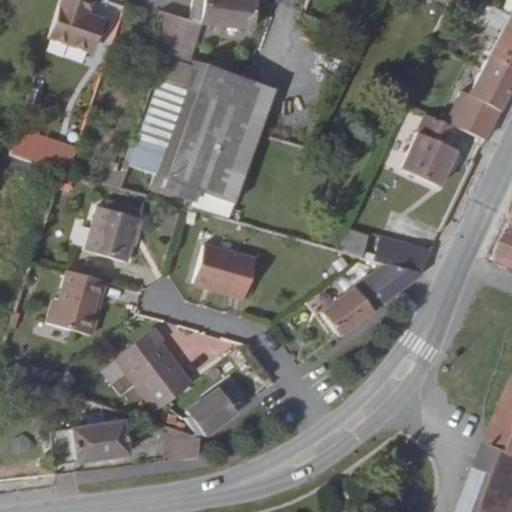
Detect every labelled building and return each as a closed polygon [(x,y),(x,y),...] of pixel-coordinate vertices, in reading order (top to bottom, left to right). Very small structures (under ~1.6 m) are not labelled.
[(92,0),(64,0),(53,33),(89,46),(100,16),(88,12),(92,2),(92,0)] [(199,20),(207,20),(259,26),(261,0),(198,0),(197,19),(199,20)] [(507,16),(490,52),(511,61),(511,4),(501,0),(496,10),(507,16)] [(157,33),(173,39),(180,10),(168,5),(157,33)] [(183,12),(173,39),(169,51),(191,60),(196,46),(207,20),(199,20),(197,19),(183,12)] [(511,83),(511,61),(490,52),(486,60),(473,89),(503,103),(511,83)] [(161,75),(131,162),(157,170),(152,184),(198,198),(196,204),(229,212),(280,85),(201,54),(189,84),(161,75)] [(466,125),(488,134),(503,103),(473,89),(465,85),(450,117),(460,122),(466,125)] [(451,141),(460,122),(450,117),(428,108),(402,163),(440,181),(457,144),(451,141)] [(466,125),(460,122),(451,141),(457,144),(466,125)] [(59,167),(67,168),(71,156),(53,150),(49,164),(59,167)] [(67,168),(59,167),(55,182),(68,186),(72,169),(67,168)] [(146,201),(107,192),(104,202),(143,212),(146,201)] [(104,202),(99,200),(88,243),(129,255),(136,228),(139,228),(143,212),(104,202)] [(368,229),(347,219),(337,241),(362,248),(368,229)] [(511,224),(495,261),(511,267),(511,224)] [(381,253),(389,256),(426,266),(428,263),(436,245),(388,231),(381,253)] [(255,252),(204,238),(194,277),(244,290),(255,252)] [(386,296),(426,266),(389,256),(319,308),(337,333),(386,296)] [(104,274),(71,265),(62,297),(57,295),(52,317),(94,329),(100,306),(97,306),(104,274)] [(171,335),(159,322),(122,352),(163,405),(199,377),(167,338),(171,335)] [(42,382),(24,377),(21,393),(37,399),(42,382)] [(241,404),(223,379),(186,406),(203,433),(241,404)] [(511,400),(501,424),(491,449),(511,457),(511,400)] [(203,433),(152,416),(155,461),(195,457),(203,433)] [(132,449),(128,419),(48,431),(52,462),(132,449)] [(485,464),(511,475),(511,457),(491,449),(485,464)] [(511,511),(511,475),(485,464),(467,511),(511,511)] [(360,500),(358,490),(340,492),(340,503),(360,500)]
